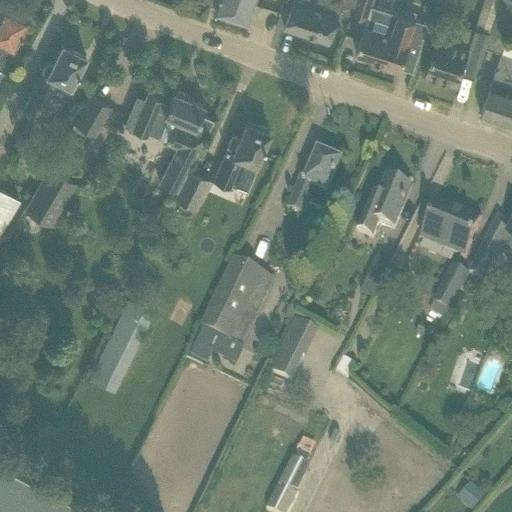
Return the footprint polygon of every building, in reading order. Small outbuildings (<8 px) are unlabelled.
[(218,0),(215,9),(249,20),(255,1),(255,0),(218,0)] [(293,0),(290,9),(284,28),(298,33),(299,30),(308,33),(307,36),(329,43),(336,24),(339,13),(343,3),(336,1),(332,0),(314,0),(313,4),(301,0),(300,0),(293,0)] [(398,14),(372,6),(373,0),(355,0),(351,13),(367,18),(356,53),(383,62),(398,14)] [(484,0),(475,28),(490,33),(500,0),(484,0)] [(511,0),(500,0),(490,33),(485,48),(500,53),(500,52),(505,38),(511,15),(511,0)] [(13,49),(19,37),(28,19),(2,6),(0,10),(0,63),(10,69),(20,53),(13,49)] [(413,71),(425,33),(428,23),(416,19),(415,20),(398,14),(383,62),(392,65),(390,70),(399,73),(401,68),(413,71)] [(431,56),(425,75),(457,86),(462,70),(475,75),(482,56),(484,48),(485,48),(490,33),(475,28),(469,47),(438,37),(437,37),(431,56)] [(70,86),(76,74),(85,56),(61,44),(51,65),(46,62),(22,110),(44,121),(46,116),(51,119),(59,101),(49,97),(58,80),(70,86)] [(486,96),(480,115),(511,125),(511,123),(511,56),(500,52),(500,53),(486,96)] [(146,135),(147,133),(153,118),(173,126),(170,132),(169,131),(167,135),(169,136),(166,143),(167,143),(177,147),(160,181),(159,180),(158,181),(175,190),(175,191),(176,191),(187,169),(213,119),(212,119),(200,114),(203,106),(204,107),(204,105),(198,103),(198,102),(193,100),(193,101),(186,98),(187,95),(177,91),(176,94),(172,92),(172,93),(168,105),(160,102),(160,101),(161,101),(162,100),(146,94),(145,95),(146,95),(144,100),(136,97),(124,125),(132,128),(132,129),(131,128),(131,129),(147,136),(147,135),(146,135)] [(110,107),(90,95),(74,122),(94,134),(110,107)] [(224,153),(212,181),(230,188),(239,168),(251,173),(255,164),(261,151),(269,132),(267,131),(266,127),(259,124),(255,126),(245,122),(239,138),(232,135),(224,153)] [(306,165),(298,183),(287,210),(304,217),(308,205),(324,212),(331,195),(328,194),(333,181),(341,162),(318,153),(312,167),(306,165)] [(53,207),(69,180),(47,167),(23,208),(51,225),(59,210),(53,207)] [(187,169),(176,191),(174,197),(195,207),(208,180),(187,169)] [(411,189),(387,179),(379,198),(372,195),(357,232),(373,238),(379,224),(394,230),(411,189)] [(0,188),(0,228),(18,199),(0,188)] [(465,258),(481,218),(465,211),(463,215),(436,204),(421,240),(465,258)] [(488,241),(469,276),(470,276),(485,284),(498,259),(502,252),(510,260),(510,273),(511,274),(511,230),(507,235),(496,246),(488,241)] [(14,244),(19,236),(12,231),(6,239),(14,244)] [(379,255),(366,281),(360,292),(373,299),(379,288),(392,262),(379,255)] [(237,366),(277,283),(235,264),(191,356),(207,364),(212,354),(237,366)] [(451,313),(470,276),(469,276),(464,274),(452,268),(434,303),(451,313)] [(116,389),(153,314),(126,301),(90,376),(116,389)] [(295,323),(283,346),(300,355),(311,331),(295,323)] [(417,334),(430,341),(434,332),(422,325),(417,334)] [(295,492),(308,467),(293,460),(267,511),(269,511),(290,511),(299,494),(295,492)] [(0,511),(93,511),(0,462),(0,511)] [(470,483),(459,499),(474,510),(486,494),(470,483)]
